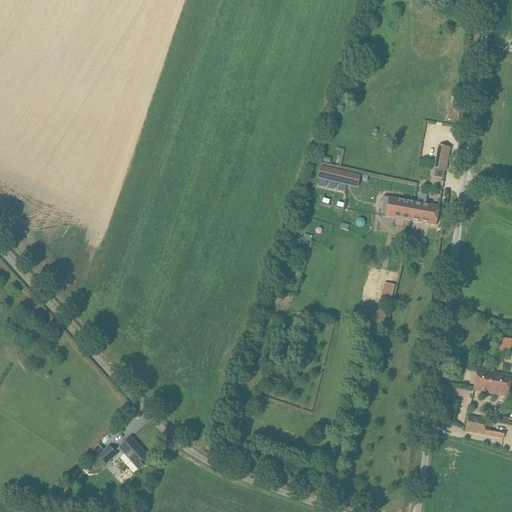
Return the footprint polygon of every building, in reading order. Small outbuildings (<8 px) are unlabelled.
[(449,148),(438,146),(434,170),(445,172),(449,148)] [(350,173),(347,186),(357,189),(360,175),(350,173)] [(385,216),(411,220),(414,203),(389,198),(385,216)] [(439,207),(414,203),(411,220),(436,225),(439,207)] [(394,286),(384,283),(381,300),(391,302),(394,286)] [(381,310),(366,320),(372,327),(386,317),(381,310)] [(511,348),(511,340),(503,339),(501,351),(510,352),(511,348)] [(511,376),(477,369),(473,391),(508,397),(511,376)] [(486,420),(468,417),(465,431),(503,439),(505,433),(485,428),(486,420)] [(131,437),(123,444),(119,448),(138,471),(146,464),(143,461),(148,457),(131,437)] [(98,457),(104,463),(115,453),(109,446),(98,457)] [(111,472),(122,485),(128,479),(118,467),(111,472)] [(59,496),(58,503),(72,506),(73,499),(59,496)]
